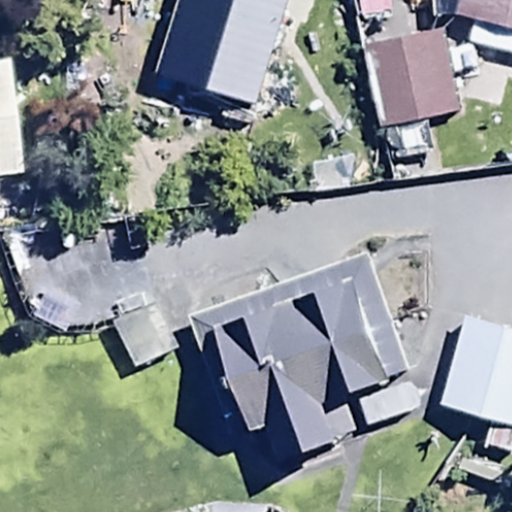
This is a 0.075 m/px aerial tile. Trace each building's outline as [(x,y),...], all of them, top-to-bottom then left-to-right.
[(252,104),(285,0),(169,0),(147,70),(252,104)] [(511,0),(426,0),(424,12),(511,32),(511,0)] [(443,28),(372,42),(389,131),(460,118),(443,28)] [(0,174),(15,173),(3,59),(0,59),(0,174)] [(121,232),(8,256),(24,330),(137,305),(121,232)] [(366,243),(187,315),(251,471),(354,430),(341,397),(415,367),(366,243)] [(511,327),(461,312),(438,403),(489,418),(480,449),(511,458),(511,327)]
